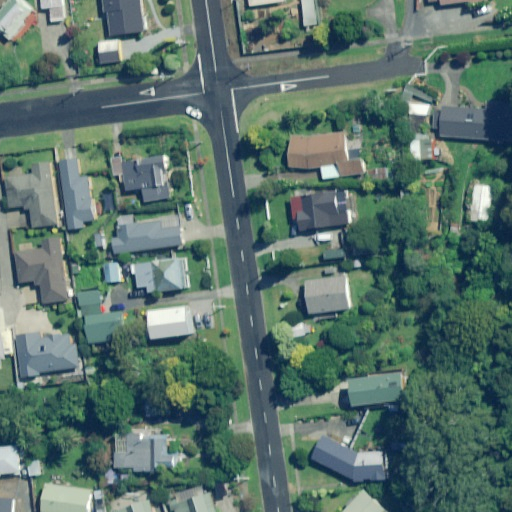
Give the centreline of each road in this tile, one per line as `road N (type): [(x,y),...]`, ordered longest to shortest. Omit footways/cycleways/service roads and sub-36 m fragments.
road 1 (residential): [(217,91),(276,511)]
road 2 (residential): [(0,121),(217,91)]
road 3 (residential): [(217,91),(395,69)]
